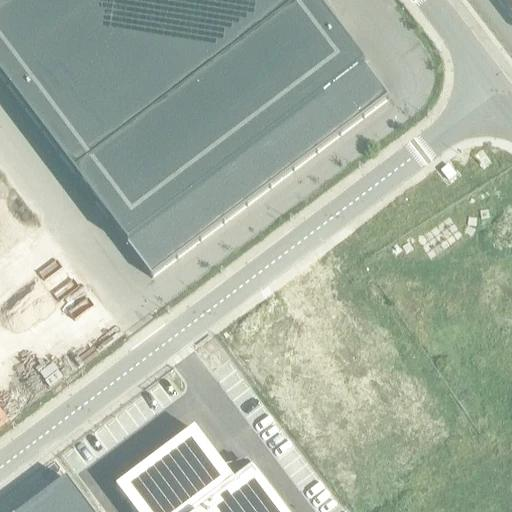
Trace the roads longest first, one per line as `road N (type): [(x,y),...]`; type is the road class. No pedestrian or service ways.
road 1 (unclassified): [(0,468),(494,97)]
road 2 (unknown): [(0,129),(168,344)]
